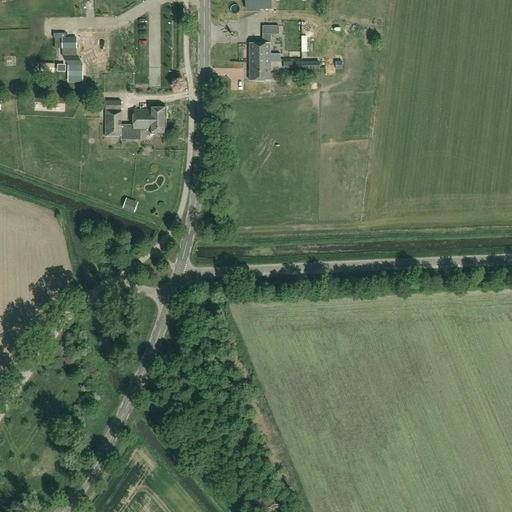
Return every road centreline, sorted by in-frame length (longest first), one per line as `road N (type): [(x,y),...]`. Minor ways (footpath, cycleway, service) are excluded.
road 1 (unclassified): [(178,272),(511,259)]
road 2 (tertiary): [(178,272),(200,171),(204,0)]
road 3 (tertiary): [(62,511),(131,399),(170,297)]
road 4 (track): [(189,230),(361,227)]
road 5 (unclassified): [(0,413),(55,330),(106,286)]
